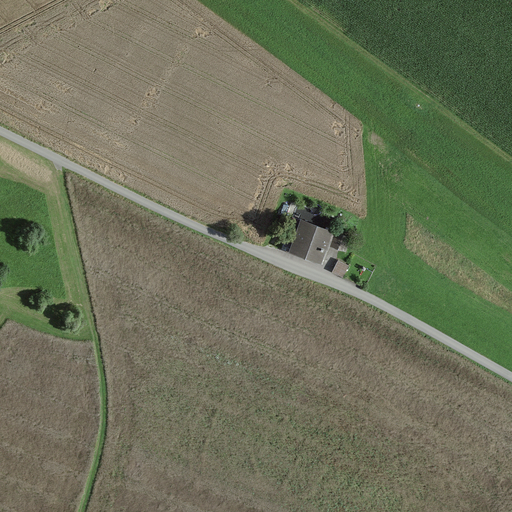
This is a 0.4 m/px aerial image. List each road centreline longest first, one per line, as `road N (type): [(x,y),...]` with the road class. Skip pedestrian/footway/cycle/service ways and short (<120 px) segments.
road 1 (unclassified): [(0,131),(181,222),(369,298),(511,378)]
road 2 (track): [(57,159),(103,380),(83,511)]
road 3 (track): [(291,0),(511,161)]
